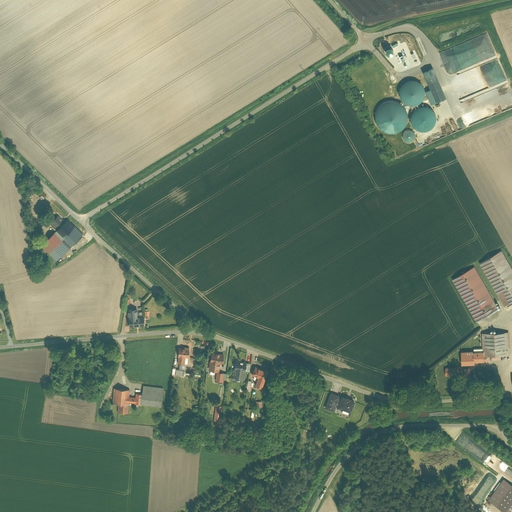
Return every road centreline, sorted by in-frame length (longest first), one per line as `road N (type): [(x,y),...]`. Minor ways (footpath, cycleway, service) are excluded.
road 1 (unclassified): [(332,0),(359,29),(360,45),(79,221)]
road 2 (residential): [(199,333),(403,401),(495,400),(502,426)]
road 3 (track): [(165,511),(269,453),(403,401)]
road 4 (unclassified): [(313,511),(335,469),(377,434),(502,426)]
road 5 (residential): [(0,347),(199,333)]
road 6 (unclassified): [(79,221),(199,333)]
